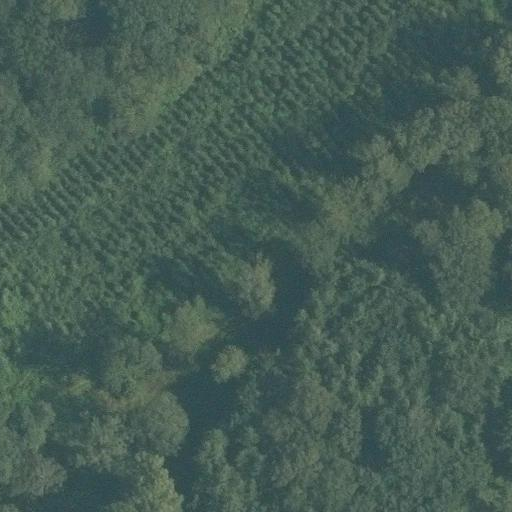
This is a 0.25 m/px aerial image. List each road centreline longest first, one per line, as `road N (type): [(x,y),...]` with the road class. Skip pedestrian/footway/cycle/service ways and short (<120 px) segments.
road 1 (track): [(511,64),(357,281),(267,341),(122,403),(0,471)]
road 2 (track): [(186,376),(140,511)]
